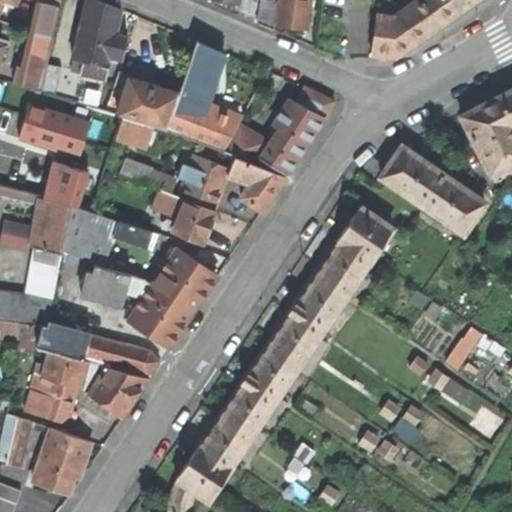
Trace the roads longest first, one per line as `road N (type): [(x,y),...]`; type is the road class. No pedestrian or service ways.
road 1 (residential): [(92,511),(351,135),(388,103)]
road 2 (residential): [(388,103),(148,0)]
road 3 (residential): [(388,103),(511,38)]
